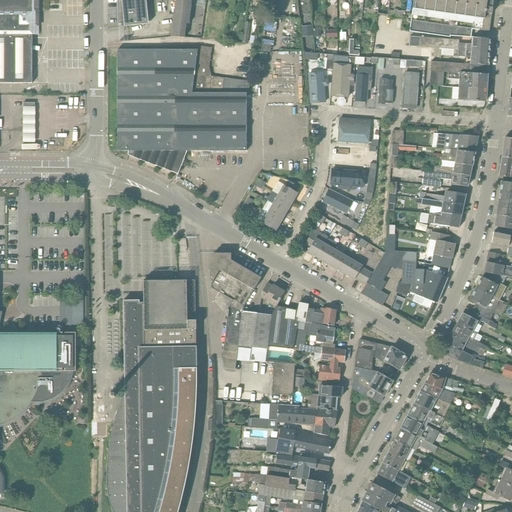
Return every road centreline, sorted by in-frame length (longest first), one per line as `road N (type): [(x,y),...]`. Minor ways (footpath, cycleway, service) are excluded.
road 1 (residential): [(275,262),(315,194),(328,113),(494,126)]
road 2 (residential): [(425,349),(471,250),(494,126)]
road 3 (residential): [(425,349),(275,262)]
road 4 (residential): [(342,511),(421,357)]
road 5 (tertiary): [(95,166),(96,0)]
road 6 (residential): [(275,262),(158,195)]
road 7 (residential): [(494,126),(510,0)]
